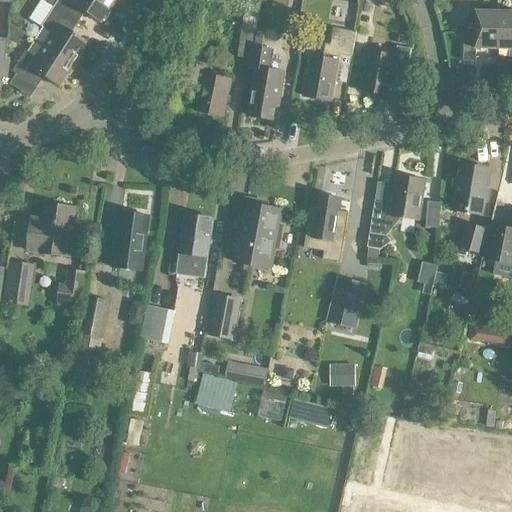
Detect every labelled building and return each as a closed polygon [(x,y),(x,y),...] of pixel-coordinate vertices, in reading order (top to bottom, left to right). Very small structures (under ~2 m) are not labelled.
[(56,0),(52,8),(77,23),(83,13),(98,22),(112,1),(111,0),(56,0)] [(207,0),(207,4),(259,13),(260,0),(207,0)] [(49,33),(41,46),(71,65),(85,43),(70,33),(77,23),(52,8),(40,26),(49,33)] [(476,50),(497,50),(498,12),(477,12),(476,34),(464,33),(463,62),(476,62),(476,50)] [(509,63),(511,62),(511,12),(498,12),(497,50),(510,50),(509,63)] [(255,29),(242,27),(237,59),(250,61),(255,29)] [(303,96),(331,101),(339,55),(352,58),(356,33),(334,29),(329,52),(325,51),(323,59),(310,57),(303,96)] [(248,116),(275,121),(283,73),(271,70),(274,50),(262,48),(264,33),(257,32),(250,70),(256,71),(248,116)] [(23,51),(11,71),(36,87),(42,77),(57,86),(71,65),(41,46),(33,58),(23,51)] [(407,73),(411,50),(396,47),(394,57),(369,52),(362,91),(388,96),(393,70),(407,73)] [(187,83),(197,86),(197,83),(201,84),(195,111),(222,117),(231,80),(200,73),(201,67),(191,65),(187,83)] [(495,82),(457,90),(459,103),(495,95),(495,82)] [(490,171),(462,166),(460,180),(456,179),(454,191),(456,191),(452,210),(482,215),(490,171)] [(418,220),(424,182),(396,177),(390,216),(418,220)] [(324,260),(342,263),(350,213),(340,211),(342,199),(322,196),(320,208),(313,207),(305,248),(325,252),(324,260)] [(267,208),(268,204),(247,200),(235,263),(270,270),(274,250),(279,250),(283,227),(279,226),(281,211),(267,208)] [(369,234),(368,249),(369,249),(368,259),(379,261),(380,251),(381,251),(391,243),(387,237),(382,236),(387,202),(375,200),(369,234)] [(44,221),(32,220),(28,252),(69,257),(74,224),(70,224),(72,209),(46,206),(44,221)] [(120,225),(117,225),(111,269),(141,273),(149,217),(121,213),(120,225)] [(213,219),(184,215),(176,274),(204,278),(213,219)] [(489,233),(465,226),(459,252),(482,258),(489,233)] [(511,231),(492,228),(487,250),(485,261),(511,266),(511,231)] [(34,267),(14,265),(9,305),(29,308),(34,267)] [(437,268),(430,266),(426,286),(424,294),(431,296),(437,268)] [(59,287),(56,308),(81,311),(86,276),(68,273),(66,287),(59,287)] [(368,286),(337,278),(326,323),(357,331),(368,286)] [(451,301),(467,306),(470,297),(455,292),(451,301)] [(240,301),(217,296),(209,337),(233,341),(240,301)] [(86,300),(78,338),(80,338),(102,343),(104,343),(112,305),(86,300)] [(511,315),(511,309),(490,305),(486,323),(509,328),(511,315)] [(147,308),(141,340),(169,345),(175,313),(147,308)] [(474,327),(472,342),(490,345),(492,330),(474,327)] [(98,368),(102,343),(80,338),(75,363),(98,368)] [(233,354),(231,369),(271,375),(273,360),(233,354)] [(145,363),(137,403),(149,405),(157,365),(145,363)] [(355,366),(336,366),(336,387),(355,386),(355,366)] [(208,370),(204,399),(238,404),(242,374),(208,370)] [(332,410),(294,401),(289,420),(327,430),(332,410)] [(404,425),(402,433),(413,436),(415,428),(404,425)] [(415,428),(413,436),(425,439),(427,431),(415,428)] [(440,436),(439,444),(450,447),(452,439),(440,436)] [(452,439),(450,447),(462,450),(464,442),(452,439)] [(479,441),(477,449),(489,452),(490,444),(479,441)] [(490,444),(489,452),(500,455),(502,447),(490,444)] [(388,454),(380,487),(401,492),(408,459),(388,454)] [(408,459),(401,492),(420,496),(427,463),(408,459)] [(427,463),(420,496),(438,500),(446,467),(427,463)] [(446,467),(438,500),(457,504),(464,471),(446,467)] [(464,471),(457,504),(476,508),(483,476),(464,471)] [(483,476),(476,508),(491,511),(494,511),(502,480),(483,476)] [(511,511),(511,482),(502,480),(494,511),(511,511)]
